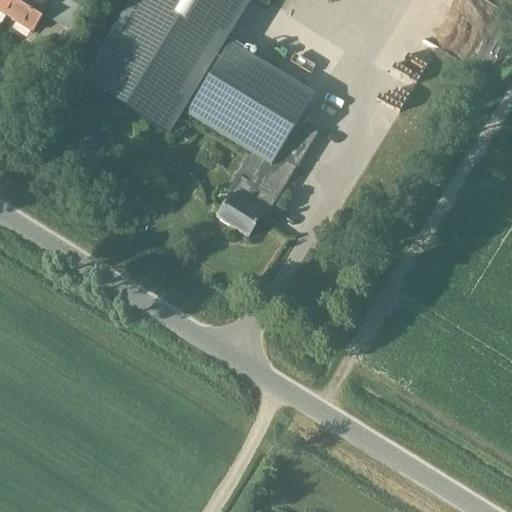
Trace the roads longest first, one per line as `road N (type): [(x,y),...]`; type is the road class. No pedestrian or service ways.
road 1 (unclassified): [(481,511),(0,213)]
road 2 (track): [(283,389),(208,511)]
